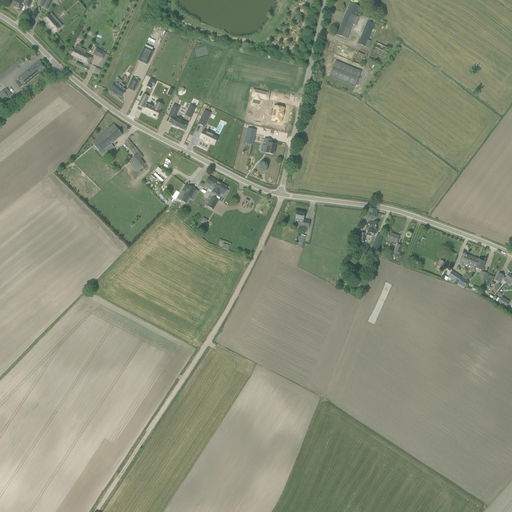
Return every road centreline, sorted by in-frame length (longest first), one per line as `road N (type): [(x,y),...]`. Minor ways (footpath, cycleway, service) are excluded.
road 1 (track): [(96,511),(239,287),(280,195)]
road 2 (unclassified): [(280,195),(134,124),(58,66)]
road 3 (unclassified): [(511,255),(392,209),(280,195)]
road 4 (unclassified): [(280,195),(327,0)]
